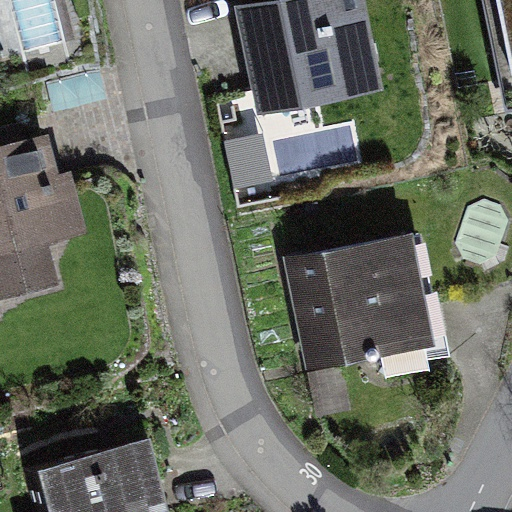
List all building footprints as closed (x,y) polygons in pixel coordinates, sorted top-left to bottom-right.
[(367,0),(234,0),(257,109),(385,83),(367,0)] [(511,0),(483,0),(508,111),(511,110),(511,0)] [(50,129),(0,140),(0,291),(60,278),(51,241),(88,233),(72,164),(59,167),(50,129)] [(412,227),(284,254),(307,365),(436,339),(412,227)] [(149,511),(130,440),(26,468),(38,511),(149,511)]
